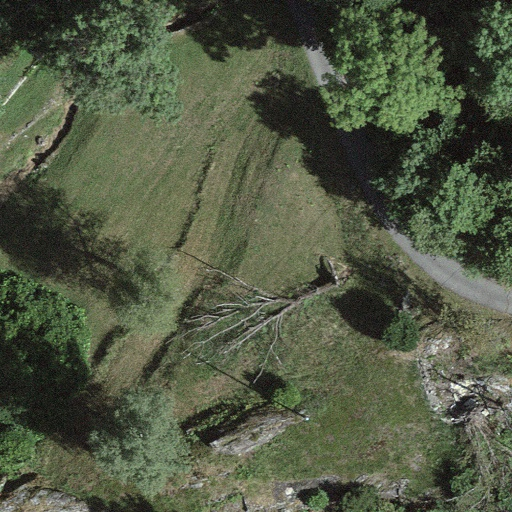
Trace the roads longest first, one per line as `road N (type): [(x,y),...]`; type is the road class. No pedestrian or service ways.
road 1 (track): [(511,296),(442,275),(386,217),(306,0)]
road 2 (track): [(143,0),(91,23),(0,128)]
